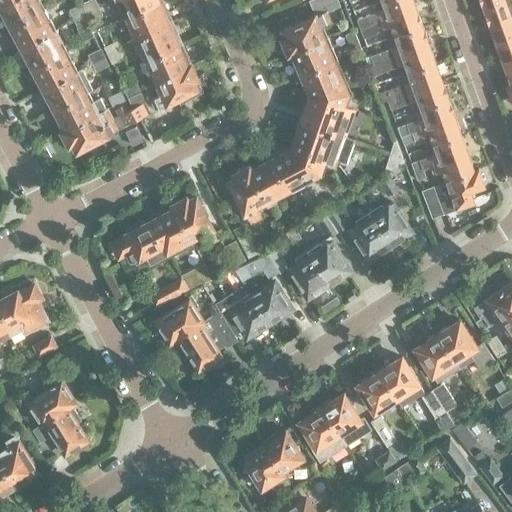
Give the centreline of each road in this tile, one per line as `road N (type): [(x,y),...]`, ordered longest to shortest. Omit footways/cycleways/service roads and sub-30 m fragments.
road 1 (residential): [(171,445),(511,226)]
road 2 (residential): [(49,224),(252,114),(255,99),(212,0)]
road 3 (residential): [(171,445),(49,224)]
road 4 (residential): [(447,0),(511,173)]
road 5 (residential): [(65,511),(171,445)]
